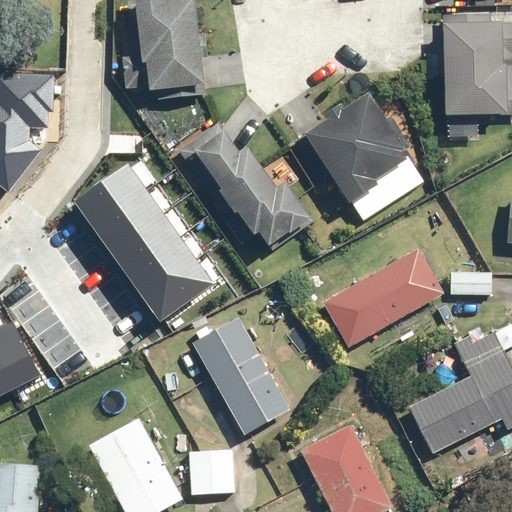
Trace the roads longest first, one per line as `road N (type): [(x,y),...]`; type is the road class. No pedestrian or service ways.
road 1 (residential): [(95,0),(89,104),(76,144),(0,215)]
road 2 (residential): [(259,0),(275,15),(307,22),(396,25)]
